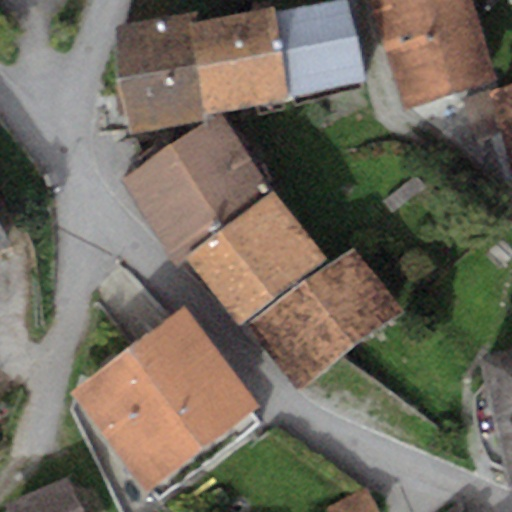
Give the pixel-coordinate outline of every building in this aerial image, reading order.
[(343,0),(323,0),(273,7),(293,105),(366,83),(343,0)] [(465,0),(371,0),(400,107),(488,83),(465,0)] [(273,7),(187,20),(202,112),(293,105),(273,7)] [(187,20),(114,32),(125,129),(202,112),(187,20)] [(511,98),(480,108),(511,215),(511,98)] [(227,130),(137,193),(180,255),(271,193),(227,130)] [(280,201),(198,264),(250,332),(332,269),(280,201)] [(0,269),(21,256),(0,224),(0,269)] [(332,269),(250,332),(301,395),(403,314),(353,251),(332,269)] [(192,320),(74,406),(146,504),(264,417),(192,320)] [(511,359),(488,364),(511,476),(511,359)] [(85,511),(77,489),(14,511),(85,511)]
